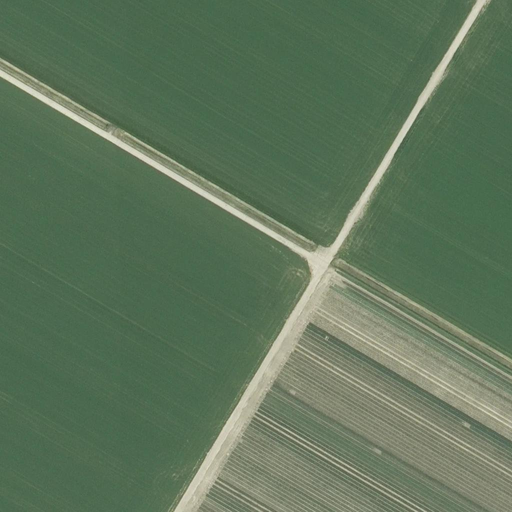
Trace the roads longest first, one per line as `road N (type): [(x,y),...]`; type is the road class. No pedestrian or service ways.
road 1 (track): [(481,0),(177,511)]
road 2 (track): [(323,265),(0,74)]
